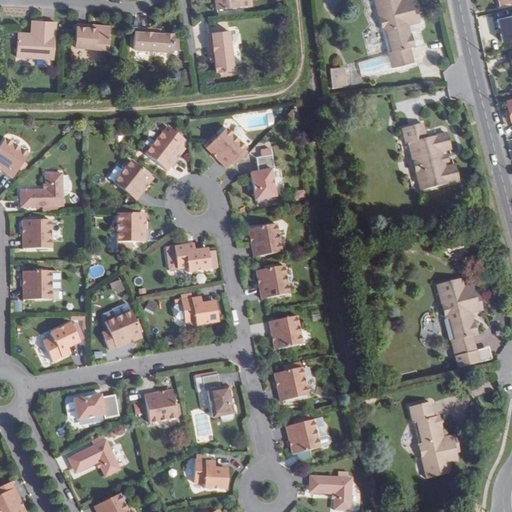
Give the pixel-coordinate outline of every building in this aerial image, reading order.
[(239,0),(215,0),(217,9),(240,7),(239,0)] [(375,0),(383,31),(387,30),(393,52),(389,53),(393,68),(413,63),(409,48),(414,46),(411,34),(407,35),(405,25),(419,22),(415,6),(412,7),(409,0),(375,0)] [(511,16),(498,20),(504,43),(511,40),(511,16)] [(31,34),(41,35),(42,22),(32,21),(31,34)] [(53,59),(55,22),(42,22),(41,35),(31,34),(17,34),(16,57),(53,59)] [(108,50),(110,27),(97,26),(97,29),(76,27),(74,47),(108,50)] [(148,29),(134,28),(133,49),(173,52),(174,35),(172,35),(172,34),(165,34),(165,35),(162,34),(147,34),(148,29)] [(228,31),(211,33),(208,34),(209,47),(213,46),(215,61),(215,64),(215,71),(216,71),(217,73),(233,71),(228,31)] [(342,69),(328,71),(331,90),(345,88),(342,69)] [(450,149),(446,133),(426,138),(422,123),(402,129),(406,144),(408,144),(420,191),(459,181),(455,165),(445,167),(444,163),(442,156),(441,152),(450,149)] [(141,152),(144,155),(161,131),(155,127),(152,127),(147,134),(148,137),(141,148),(141,152)] [(245,149),(225,127),(208,144),(219,154),(216,157),(225,168),(245,149)] [(144,155),(167,171),(175,160),(172,158),(181,146),(180,145),(183,140),(166,128),(163,132),(161,131),(144,155)] [(5,139),(0,146),(0,164),(3,167),(1,171),(12,179),(19,170),(23,164),(29,156),(5,139)] [(219,154),(208,144),(205,147),(216,157),(219,154)] [(181,146),(172,158),(175,160),(184,148),(181,146)] [(276,195),(271,168),(274,168),(271,154),(270,147),(261,149),(262,155),(256,156),(258,170),(251,172),(255,199),(276,195)] [(124,192),(135,200),(143,189),(140,187),(150,174),(131,160),(118,177),(129,185),(124,192)] [(45,174),(45,190),(25,191),(25,199),(21,199),(21,208),(42,207),(52,207),(53,207),(57,207),(62,206),(61,174),(45,174)] [(153,177),(150,174),(140,187),(143,189),(153,177)] [(113,183),(124,192),(129,185),(118,177),(113,183)] [(131,242),(145,242),(144,227),(140,227),(139,212),(116,212),(116,233),(130,233),(131,242)] [(50,217),(26,218),(26,233),(23,233),(23,247),(51,246),(50,217)] [(266,246),(280,244),(276,223),(253,227),(256,241),(251,242),(254,257),(267,254),(266,246)] [(116,242),(131,242),(130,233),(116,233),(116,242)] [(192,244),(184,245),(185,252),(193,251),(192,244)] [(266,246),(267,254),(281,252),(280,244),(266,246)] [(207,248),(193,251),(185,252),(184,245),(172,247),(176,269),(185,267),(186,272),(218,267),(215,250),(208,251),(207,248)] [(261,300),(275,297),(289,295),(283,266),(260,269),(263,284),(258,285),(261,300)] [(50,272),(27,272),(27,281),(23,281),(23,300),(51,300),(51,291),(50,272)] [(58,272),(50,272),(51,291),(58,291),(60,289),(60,274),(58,272)] [(116,294),(126,290),(120,279),(111,284),(116,294)] [(482,310),(478,294),(474,295),(472,286),(464,288),(461,279),(437,285),(446,319),(450,318),(455,340),(452,341),(455,356),(475,351),(472,336),(477,334),(474,323),(470,324),(468,314),(482,310)] [(201,302),(200,295),(192,296),(193,303),(201,302)] [(214,300),(201,302),(193,303),(192,296),(180,299),(178,299),(178,298),(173,299),(174,304),(180,302),(183,317),(184,321),(193,319),(194,324),(217,320),(214,300)] [(149,301),(146,310),(154,313),(157,305),(149,301)] [(183,317),(180,302),(174,304),(172,307),(174,316),(177,318),(183,317)] [(131,312),(113,320),(118,334),(110,337),(111,337),(105,340),(109,350),(115,348),(115,349),(128,343),(127,340),(141,335),(140,333),(138,327),(131,312)] [(295,315),(267,320),(270,334),(274,333),(277,348),(300,344),(295,315)] [(113,320),(105,323),(110,337),(118,334),(113,320)] [(52,362),(63,357),(60,351),(68,348),(79,342),(70,323),(50,333),(52,338),(42,342),(52,362)] [(141,335),(127,340),(128,343),(142,338),(141,335)] [(60,351),(63,357),(70,354),(68,348),(60,351)] [(308,394),(301,366),(278,371),(281,385),(277,387),(280,400),(308,394)] [(217,375),(201,378),(204,392),(207,391),(212,418),(233,414),(228,387),(219,389),(217,375)] [(156,420),(177,417),(177,416),(176,413),(175,404),(173,393),(157,396),(157,392),(144,394),(146,408),(154,407),(156,420)] [(121,409),(119,399),(116,400),(115,396),(101,398),(101,395),(74,400),(74,402),(77,418),(77,420),(104,415),(105,419),(119,416),(117,410),(121,409)] [(77,418),(74,402),(69,403),(66,407),(68,417),(72,419),(77,418)] [(141,402),(133,404),(136,415),(144,413),(141,402)] [(430,402),(410,407),(413,422),(417,422),(422,443),(418,444),(427,479),(451,473),(449,464),(457,462),(455,453),(459,452),(454,435),(440,439),(438,429),(441,428),(438,416),(433,417),(430,402)] [(156,420),(154,407),(146,408),(149,422),(156,420)] [(314,419),(287,426),(290,440),(293,439),(297,453),(320,448),(318,439),(314,419)] [(318,439),(320,448),(329,445),(331,442),(330,438),(327,437),(318,439)] [(68,459),(72,467),(75,465),(79,472),(97,463),(105,478),(119,470),(105,441),(68,459)] [(206,462),(191,461),(189,484),(223,487),(224,468),(213,467),(205,467),(206,462)] [(352,478),(310,476),(310,485),(314,485),(314,493),(335,494),(334,510),(350,511),(352,478)] [(20,511),(16,502),(20,500),(11,482),(0,487),(0,494),(0,495),(0,511),(20,511)] [(128,511),(119,494),(94,506),(97,511),(128,511)] [(25,511),(20,500),(16,502),(20,511),(25,511)]
